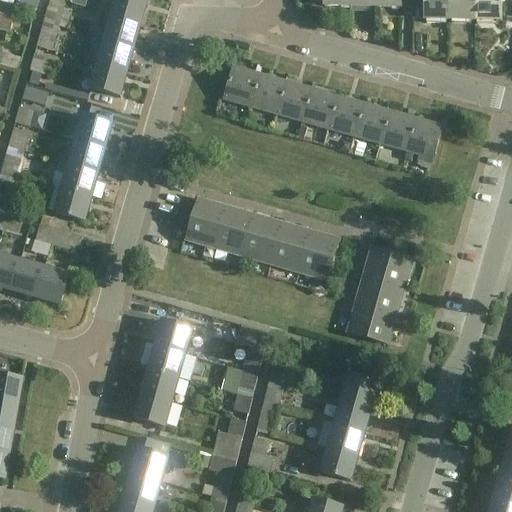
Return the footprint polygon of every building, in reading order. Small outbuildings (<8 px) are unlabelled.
[(90,0),(76,0),(75,6),(87,10),(90,0)] [(117,0),(113,17),(141,25),(148,1),(144,0),(117,0)] [(352,8),(351,0),(327,0),(327,8),(352,8)] [(351,0),(352,8),(376,9),(376,0),(351,0)] [(401,0),(376,0),(376,9),(401,9),(401,0)] [(450,21),(450,0),(426,0),(426,21),(427,21),(427,24),(440,24),(440,21),(450,21)] [(476,0),(450,0),(450,21),(451,21),(451,24),(465,25),(465,21),(476,21),(476,0)] [(476,0),(476,21),(478,21),(477,25),(490,25),(490,21),(502,22),(502,0),(476,0)] [(61,28),(65,14),(50,9),(46,24),(61,28)] [(0,27),(11,31),(15,18),(0,14),(0,27)] [(71,16),(65,14),(61,28),(67,30),(71,16)] [(141,25),(113,17),(104,15),(101,26),(110,28),(106,41),(134,49),(141,25)] [(53,55),(58,37),(44,32),(39,50),(53,55)] [(134,49),(106,41),(100,39),(97,50),(103,52),(98,67),(127,76),(134,49)] [(22,59),(2,54),(0,60),(0,66),(19,71),(22,59)] [(47,76),(51,62),(36,58),(32,74),(46,78),(47,76)] [(127,76),(98,67),(92,90),(120,98),(127,76)] [(252,108),(261,75),(235,68),(226,101),(252,108)] [(261,75),(252,108),(278,116),(287,83),(261,75)] [(313,90),(287,83),(278,116),(304,123),(313,90)] [(50,97),(28,90),(24,103),(47,109),(50,97)] [(313,90),(304,123),(329,131),(339,98),(313,90)] [(365,105),(339,98),(329,131),(355,138),(365,105)] [(391,113),(365,105),(355,138),(381,146),(391,113)] [(19,109),(15,125),(31,129),(35,114),(19,109)] [(391,113),(381,146),(407,153),(417,120),(391,113)] [(77,141),(106,149),(113,125),(84,117),(77,141)] [(442,127),(417,120),(407,153),(414,155),(419,156),(418,161),(432,165),(442,127)] [(307,130),(301,128),(298,139),(304,141),(307,130)] [(13,132),(8,150),(24,154),(29,137),(13,132)] [(106,149),(77,141),(70,167),(98,176),(106,149)] [(414,155),(407,153),(405,160),(412,162),(414,155)] [(6,158),(1,174),(17,178),(21,162),(6,158)] [(98,176),(70,167),(62,165),(55,189),(63,192),(91,200),(98,176)] [(0,181),(0,198),(10,201),(15,186),(0,181)] [(91,200),(63,192),(57,214),(85,222),(91,200)] [(215,249),(227,207),(200,199),(188,241),(215,249)] [(227,207),(215,249),(243,257),(255,215),(227,207)] [(283,223),(255,215),(243,257),(271,265),(283,223)] [(0,233),(4,234),(8,219),(0,216),(0,233)] [(24,223),(8,219),(4,234),(20,239),(24,223)] [(311,232),(283,223),(271,265),(299,273),(311,232)] [(53,247),(57,232),(40,228),(36,242),(53,247)] [(57,232),(53,247),(78,254),(82,239),(57,232)] [(341,240),(311,232),(299,273),(328,282),(341,240)] [(372,249),(364,275),(406,288),(414,261),(372,249)] [(23,263),(0,257),(0,287),(15,292),(23,263)] [(46,270),(23,263),(15,292),(38,298),(46,270)] [(70,277),(46,270),(38,298),(62,305),(70,277)] [(143,274),(141,283),(162,289),(165,281),(143,274)] [(406,288),(364,275),(355,305),(397,317),(406,288)] [(397,317),(355,305),(347,334),(388,346),(397,317)] [(157,345),(187,353),(193,331),(163,322),(157,345)] [(248,348),(265,352),(270,335),(241,327),(236,344),(248,348)] [(157,345),(149,370),(179,378),(187,353),(157,345)] [(248,348),(244,365),(242,369),(245,370),(258,374),(265,352),(248,348)] [(269,383),(284,387),(289,368),(274,364),(269,383)] [(149,370),(143,394),(173,402),(179,378),(149,370)] [(258,374),(245,370),(240,387),(254,391),(259,374),(258,374)] [(342,403),(371,412),(379,385),(349,377),(342,403)] [(0,402),(15,405),(19,381),(0,378),(0,402)] [(269,383),(263,405),(279,410),(284,387),(269,383)] [(173,402),(143,394),(135,420),(165,429),(173,402)] [(237,395),(233,411),(248,415),(252,399),(237,395)] [(15,405),(0,402),(0,428),(11,430),(15,405)] [(342,403),(335,426),(365,434),(371,412),(342,403)] [(279,410),(263,405),(257,429),(273,433),(279,410)] [(228,433),(243,437),(246,423),(231,419),(228,433)] [(335,426),(329,449),(358,457),(365,434),(335,426)] [(0,428),(0,453),(7,454),(11,430),(0,428)] [(243,437),(228,433),(219,431),(213,454),(238,460),(243,437)] [(255,437),(251,452),(267,456),(270,441),(255,437)] [(140,449),(134,472),(163,480),(169,457),(167,456),(170,447),(146,440),(143,450),(140,449)] [(358,457),(329,449),(322,474),(351,482),(358,457)] [(511,451),(508,450),(501,476),(511,478),(511,451)] [(267,456),(251,452),(248,467),(269,472),(273,457),(267,456)] [(238,460),(213,454),(208,471),(217,473),(233,478),(238,460)] [(163,480),(134,472),(127,496),(156,504),(163,480)] [(233,478),(217,473),(211,494),(212,494),(228,498),(233,478)] [(511,478),(501,476),(494,499),(511,504),(511,478)] [(243,489),(238,506),(254,511),(259,493),(243,489)] [(212,494),(207,511),(224,511),(228,498),(212,494)] [(127,496),(122,511),(164,511),(166,507),(156,504),(127,496)] [(511,511),(511,504),(494,499),(490,511),(511,511)] [(311,511),(342,511),(343,510),(314,502),(311,511)]
